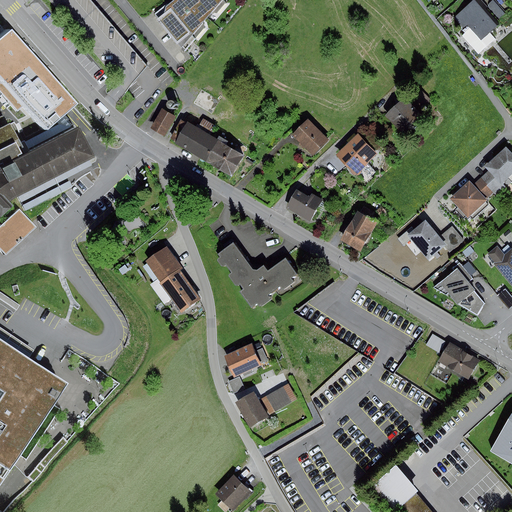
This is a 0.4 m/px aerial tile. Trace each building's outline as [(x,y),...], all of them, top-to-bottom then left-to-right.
[(230,0),(181,0),(158,18),(187,55),(232,2),(230,0)] [(479,0),(478,0),(457,18),(466,30),(471,26),(483,40),(501,26),(479,0)] [(495,0),(494,0),(489,4),(489,8),(500,21),(508,14),(495,0)] [(12,18),(2,7),(0,9),(0,12),(8,22),(12,18)] [(10,104),(26,103),(25,90),(9,91),(10,104)] [(406,99),(389,116),(409,136),(426,119),(406,99)] [(173,108),(174,109),(175,110),(177,110),(178,109),(179,108),(180,107),(180,106),(180,104),(180,103),(179,102),(178,101),(176,101),(175,101),(173,102),(172,103),(172,104),(171,106),(172,107),(173,108)] [(179,118),(167,110),(154,130),(166,137),(179,118)] [(311,120),(295,135),(315,156),(331,140),(311,120)] [(248,155),(191,122),(179,144),(236,177),(248,155)] [(0,201),(1,203),(89,159),(74,127),(21,155),(5,126),(0,128),(0,201)] [(363,133),(340,155),(353,168),(352,172),(356,175),(360,176),(363,173),(362,172),(382,154),(363,133)] [(511,176),(511,149),(510,147),(488,167),(491,170),(504,184),(511,176)] [(504,184),(491,170),(476,184),(489,198),(494,193),(498,196),(507,187),(504,184)] [(473,180),(453,198),(461,207),(458,211),(466,219),(469,216),(471,219),(491,200),(489,198),(473,180)] [(312,199),(299,192),(289,209),(314,223),(326,203),(314,196),(312,199)] [(383,206),(377,211),(382,216),(388,212),(383,206)] [(381,222),(361,211),(345,240),(366,251),(381,222)] [(428,221),(410,236),(430,262),(450,246),(441,237),(428,221)] [(453,227),(441,237),(450,246),(454,251),(465,241),(453,227)] [(257,270),(238,243),(222,255),(224,258),(221,261),(226,267),(229,265),(235,274),(232,276),(239,287),(242,284),(247,291),(244,293),(255,308),(260,304),(263,307),(272,299),(271,296),(284,287),(287,290),(298,282),(296,279),(302,275),(290,259),(273,271),(269,266),(262,271),(257,270)] [(500,247),(490,254),(498,264),(495,266),(511,288),(511,251),(506,256),(500,247)] [(170,248),(150,263),(161,279),(152,285),(166,305),(174,299),(184,314),(202,301),(183,273),(186,271),(170,248)] [(470,262),(464,266),(472,276),(478,271),(470,262)] [(464,266),(461,263),(455,269),(457,271),(446,281),(444,280),(435,288),(448,295),(451,293),(461,304),(462,304),(479,315),(486,303),(476,292),(478,290),(471,282),(475,279),(472,276),(464,266)] [(18,306),(0,294),(0,300),(15,310),(18,306)] [(0,347),(25,363),(33,350),(2,329),(13,312),(0,303),(0,347)] [(434,334),(428,345),(440,353),(447,342),(434,334)] [(482,363),(451,344),(440,363),(471,382),(482,363)] [(255,345),(228,356),(237,377),(264,365),(255,345)] [(0,347),(0,472),(58,385),(25,363),(3,349),(0,347)] [(241,377),(230,382),(235,393),(246,389),(241,377)] [(290,384),(268,396),(277,411),(299,399),(290,384)] [(258,393),(239,403),(253,428),(272,418),(258,393)] [(511,422),(494,453),(511,462),(511,422)] [(62,438),(27,477),(33,482),(68,443),(62,438)] [(402,466),(374,489),(393,511),(398,511),(401,510),(403,511),(434,511),(420,494),(424,491),(402,466)] [(237,475),(218,493),(235,511),(254,492),(237,475)]
